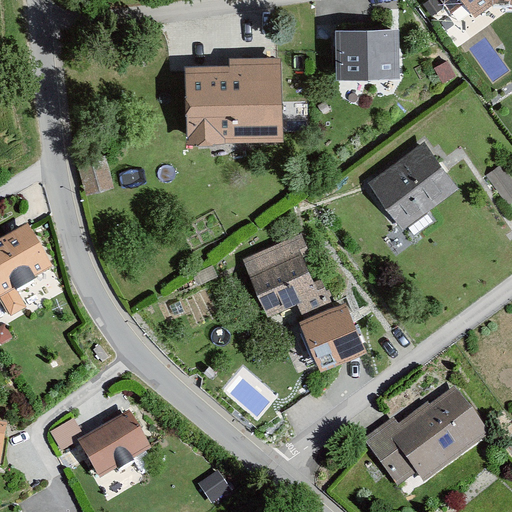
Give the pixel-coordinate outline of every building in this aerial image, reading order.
[(511,5),(511,0),(436,0),(447,14),(461,6),(472,19),(489,4),(511,5)] [(331,32),(332,82),(395,81),(394,31),(331,32)] [(182,142),(279,142),(279,58),(225,58),(225,67),(182,66),(182,142)] [(368,184),(402,230),(459,189),(425,143),(387,171),(377,158),(364,167),(374,180),(368,184)] [(104,157),(75,164),(83,195),(112,189),(104,157)] [(511,179),(502,167),(487,178),(507,205),(511,201),(511,179)] [(12,293),(50,271),(25,230),(0,244),(0,309),(6,321),(23,311),(12,293)] [(262,319),(296,305),(304,327),(332,315),(301,237),(239,262),(262,319)] [(420,485),(486,440),(453,392),(428,410),(426,406),(396,427),(391,420),(361,440),(394,488),(413,475),(420,485)] [(98,484),(147,455),(124,416),(83,441),(73,423),(51,437),(62,456),(76,448),(98,484)]
